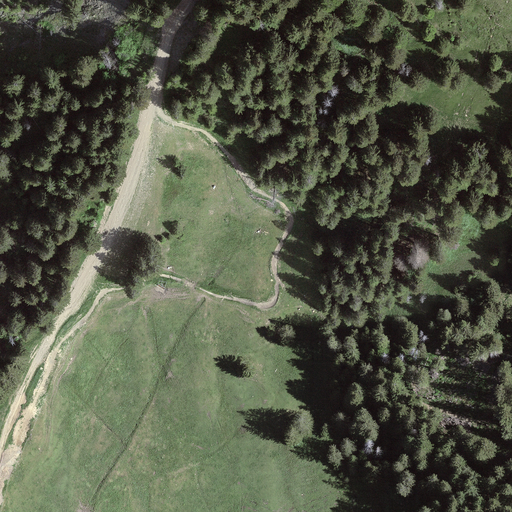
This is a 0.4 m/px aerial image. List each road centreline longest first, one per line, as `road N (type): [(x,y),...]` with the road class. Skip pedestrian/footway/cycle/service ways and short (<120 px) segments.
road 1 (track): [(79,285),(266,317),(307,307),(350,326),(457,406),(511,421)]
road 2 (track): [(191,0),(156,81),(130,195),(79,285)]
road 3 (track): [(79,285),(23,383),(0,451)]
